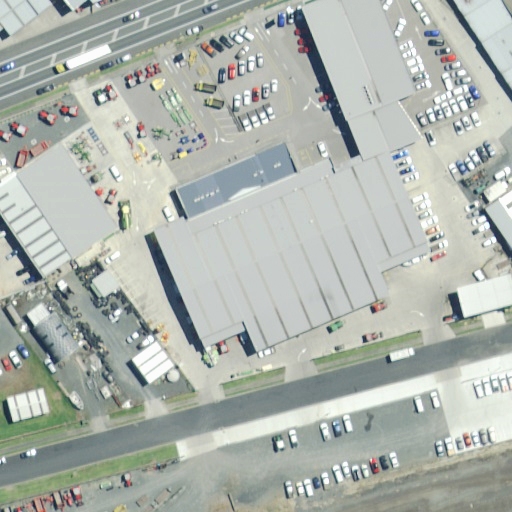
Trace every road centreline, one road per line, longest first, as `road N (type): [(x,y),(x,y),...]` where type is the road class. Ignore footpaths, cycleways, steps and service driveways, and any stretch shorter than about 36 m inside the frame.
road 1 (residential): [(0,473),(511,341)]
road 2 (primary): [(203,0),(0,81)]
